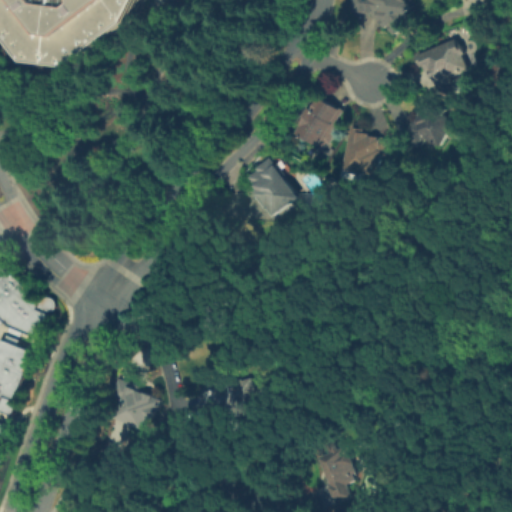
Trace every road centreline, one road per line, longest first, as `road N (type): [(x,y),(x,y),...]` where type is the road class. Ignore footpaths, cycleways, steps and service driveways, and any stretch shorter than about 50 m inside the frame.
road 1 (residential): [(115,311),(145,260),(288,94),(304,68),(301,51)]
road 2 (residential): [(301,51),(160,206),(96,299)]
road 3 (tertiary): [(96,299),(48,401),(12,511)]
road 4 (tertiary): [(40,511),(115,311)]
road 5 (residential): [(115,311),(36,249),(11,213)]
